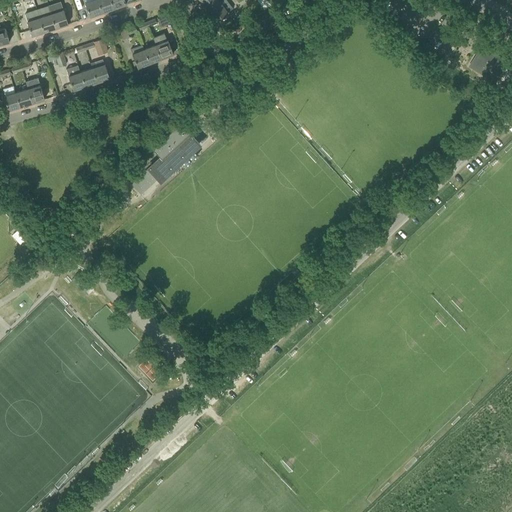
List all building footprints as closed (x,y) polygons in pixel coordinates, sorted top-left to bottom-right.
[(92,0),(85,3),(90,17),(102,12),(97,0),(92,0)] [(114,8),(111,0),(97,0),(102,12),(114,8)] [(111,0),(114,8),(126,4),(124,0),(111,0)] [(208,11),(220,2),(218,0),(201,0),(201,1),(208,11)] [(226,0),(222,0),(220,2),(208,11),(216,21),(228,12),(233,9),(226,0)] [(48,5),(51,14),(56,28),(68,24),(64,10),(61,1),(48,5)] [(25,16),(32,36),(44,32),(39,18),(38,12),(25,16)] [(51,14),(39,18),(44,32),(56,28),(51,14)] [(149,26),(147,22),(138,25),(140,30),(149,26)] [(137,31),(135,26),(127,29),(120,32),(123,40),(130,37),(129,34),(137,31)] [(0,44),(9,42),(5,28),(0,29),(0,44)] [(153,37),(155,45),(156,45),(161,58),(173,54),(168,40),(161,42),(158,35),(153,37)] [(99,55),(108,52),(103,39),(94,41),(99,55)] [(132,54),(138,68),(150,63),(144,49),(142,45),(131,49),(133,54),(132,54)] [(155,45),(144,49),(150,63),(161,58),(156,45),(155,45)] [(482,46),(469,66),(495,82),(507,61),(482,46)] [(66,64),(62,52),(55,54),(59,66),(66,64)] [(93,68),(97,82),(109,78),(105,64),(104,64),(103,59),(91,63),(92,68),(93,68)] [(81,72),(80,72),(78,65),(67,69),(69,76),(73,90),(85,86),(81,72)] [(81,72),(85,86),(97,82),(93,68),(92,68),(81,72)] [(26,80),(28,89),(32,103),(44,99),(38,77),(26,80)] [(16,92),(15,93),(13,86),(3,89),(5,96),(4,96),(8,110),(20,107),(16,92)] [(28,89),(16,92),(20,107),(32,103),(28,89)] [(178,121),(174,125),(151,146),(161,157),(157,161),(156,161),(156,162),(149,168),(148,168),(148,169),(133,183),(132,183),(132,184),(141,193),(141,192),(157,178),(158,179),(159,180),(200,143),(199,142),(179,121),(178,121)] [(79,273),(72,279),(85,292),(91,286),(79,273)]
